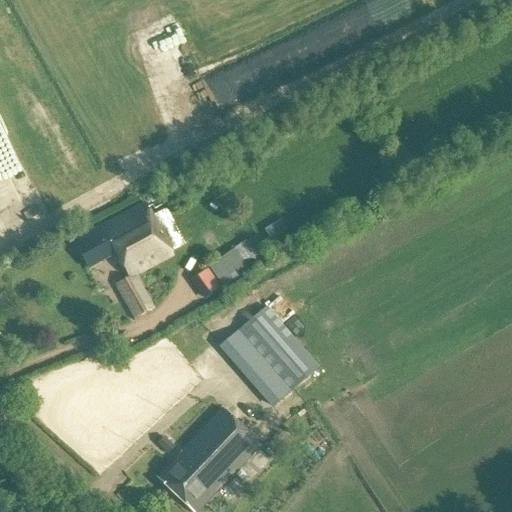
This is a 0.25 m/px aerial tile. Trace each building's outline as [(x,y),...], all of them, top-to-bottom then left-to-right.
[(74,93),(94,145),(145,126),(131,90),(124,92),(113,64),(83,75),(55,0),(0,0),(0,124),(20,117),(32,148),(66,136),(53,100),(74,93)] [(136,274),(173,256),(150,208),(111,226),(112,229),(80,244),(93,270),(119,258),(127,275),(112,282),(127,315),(150,304),(136,274)] [(189,277),(201,296),(260,259),(248,239),(189,277)] [(266,308),(219,349),(272,409),(318,368),(266,308)] [(189,511),(195,511),(257,447),(217,408),(186,441),(189,443),(153,478),(189,511)] [(157,445),(168,456),(175,448),(164,438),(157,445)]
